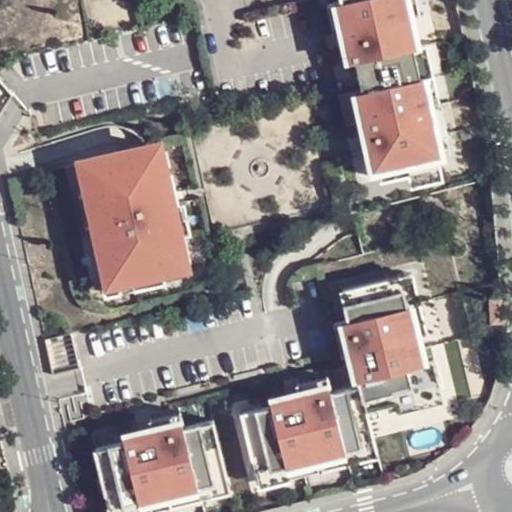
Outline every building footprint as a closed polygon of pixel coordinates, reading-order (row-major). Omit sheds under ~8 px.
[(335,0),(338,8),(333,10),(340,39),(346,68),(351,67),(364,125),(362,126),(368,155),(371,155),(378,184),(436,171),(430,142),(432,141),(425,112),(423,112),(416,83),(410,54),(412,53),(405,24),(400,0),(335,0)] [(400,0),(405,24),(416,21),(411,0),(400,0)] [(333,10),(323,12),(329,41),(340,39),(333,10)] [(410,54),(416,83),(429,80),(423,51),(412,53),(410,54)] [(425,112),(436,109),(429,80),(416,83),(423,112),(425,112)] [(425,112),(432,141),(443,138),(436,109),(425,112)] [(152,151),(74,168),(80,197),(87,227),(80,229),(93,288),(161,273),(190,267),(183,237),(180,238),(173,208),(166,210),(152,151)] [(331,164),(338,193),(378,184),(371,155),(368,155),(331,164)] [(80,197),(69,200),(75,230),(87,227),(80,197)] [(183,206),(173,208),(180,238),(183,237),(189,236),(183,206)] [(161,273),(93,288),(96,300),(163,285),(161,273)] [(412,274),(398,277),(405,306),(407,306),(420,303),(412,274)] [(405,306),(398,277),(339,292),(347,321),(342,322),(349,351),(357,380),(358,384),(365,409),(394,402),(426,394),(420,365),(422,364),(414,335),(407,306),(405,306)] [(501,325),(500,300),(488,300),(489,325),(501,325)] [(420,303),(407,306),(414,335),(427,332),(420,303)] [(342,322),(331,325),(338,354),(349,351),(342,322)] [(73,333),(45,340),(54,376),(81,369),(73,333)] [(426,394),(394,402),(396,412),(442,401),(432,362),(422,364),(420,365),(426,394)] [(326,376),(296,383),(299,393),(328,386),(326,376)] [(271,406),(242,413),(256,471),(285,463),(286,466),(315,459),(344,452),(343,449),(373,442),(365,409),(358,384),(329,391),(328,386),(299,393),(270,401),(271,406)] [(180,412),(151,419),(153,430),(183,422),(180,412)] [(96,449),(111,507),(140,499),(140,502),(170,495),(199,488),(198,485),(227,478),(213,420),(184,427),(183,422),(153,430),(124,437),(125,442),(96,449)] [(344,452),(315,459),(318,470),(347,462),(344,452)] [(285,463),(256,471),(260,485),(289,478),(286,466),(285,463)] [(198,485),(199,488),(201,500),(231,492),(227,478),(198,485)] [(199,488),(170,495),(172,507),(201,500),(199,488)] [(142,511),(140,502),(140,499),(111,507),(111,511),(142,511)]
